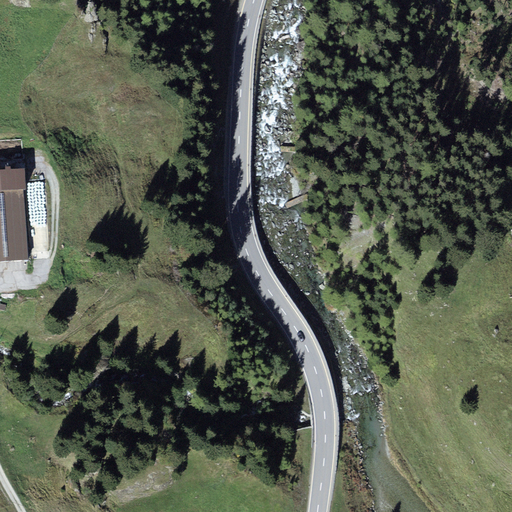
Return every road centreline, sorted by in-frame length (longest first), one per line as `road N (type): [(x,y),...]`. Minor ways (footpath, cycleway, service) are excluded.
road 1 (primary): [(318,511),(326,428),(319,379),(244,247),(239,224),(236,120),(255,0)]
road 2 (track): [(0,289),(37,282),(52,266),(58,210),(54,181),(38,166),(0,167)]
